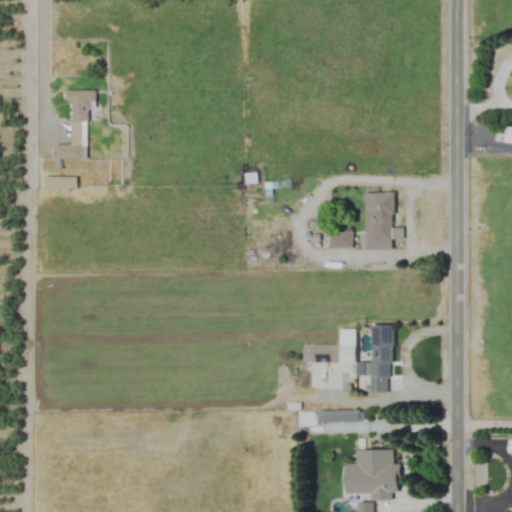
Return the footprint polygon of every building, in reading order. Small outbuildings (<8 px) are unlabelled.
[(82,121),(88,121),(88,108),(95,108),(95,90),(64,90),(63,102),(71,102),(71,145),(54,144),(54,159),(82,159),(82,121)] [(76,188),(76,176),(44,176),(44,188),(76,188)] [(392,192),(364,192),(364,249),(392,249),(392,192)] [(352,231),(328,231),(328,249),(352,249),(352,231)] [(370,362),(364,362),(364,374),(370,374),(369,392),(390,392),(391,325),(371,325),(370,362)] [(338,344),(303,344),(303,362),(338,362),(338,344)] [(319,421),(358,421),(358,411),(319,411),(319,421)] [(370,493),(370,500),(391,500),(391,492),(397,492),(398,463),(393,463),(393,449),(355,449),(355,463),(344,463),(344,493),(370,493)]
